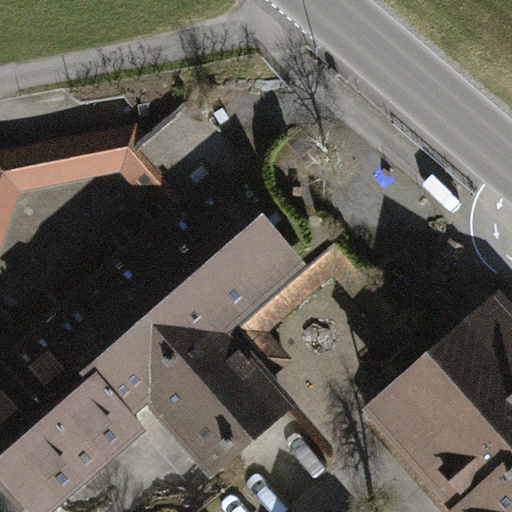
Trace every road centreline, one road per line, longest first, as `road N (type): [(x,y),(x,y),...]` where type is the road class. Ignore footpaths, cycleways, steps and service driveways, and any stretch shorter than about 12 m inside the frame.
road 1 (unclassified): [(330,8),(0,95)]
road 2 (tertiary): [(330,8),(511,165)]
